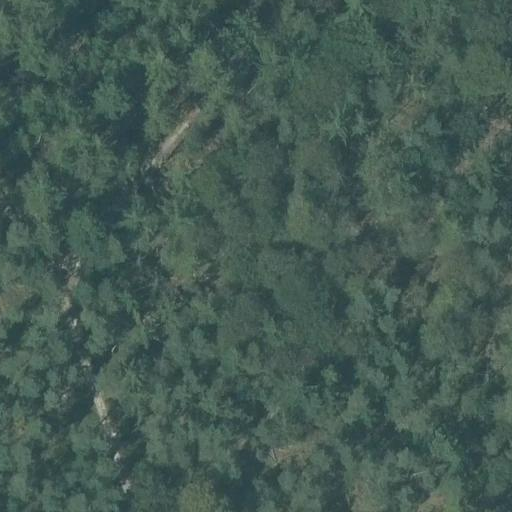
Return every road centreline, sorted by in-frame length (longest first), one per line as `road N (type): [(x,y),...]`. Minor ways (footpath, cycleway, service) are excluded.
road 1 (track): [(290,0),(53,276)]
road 2 (track): [(53,276),(140,511)]
